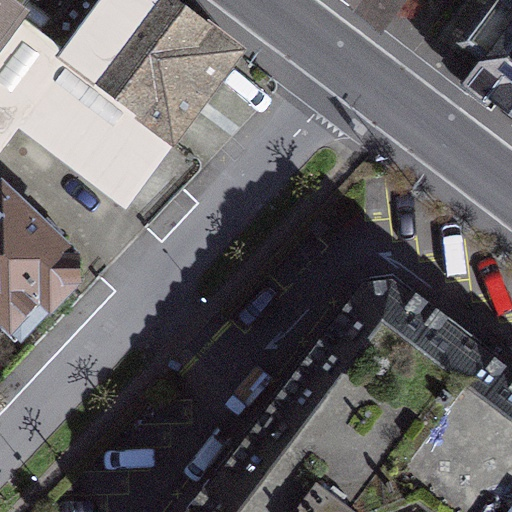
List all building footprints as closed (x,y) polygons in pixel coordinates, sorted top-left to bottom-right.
[(175,0),(0,0),(0,155),(19,131),(126,210),(248,54),(175,0)] [(342,0),(387,35),(413,0),(342,0)] [(511,0),(499,0),(461,50),(480,65),(462,91),(511,129),(511,0)] [(13,339),(22,347),(48,316),(51,318),(82,285),(82,256),(3,183),(0,186),(0,330),(11,341),(13,339)] [(361,282),(184,511),(511,511),(511,370),(393,281),(361,282)]
